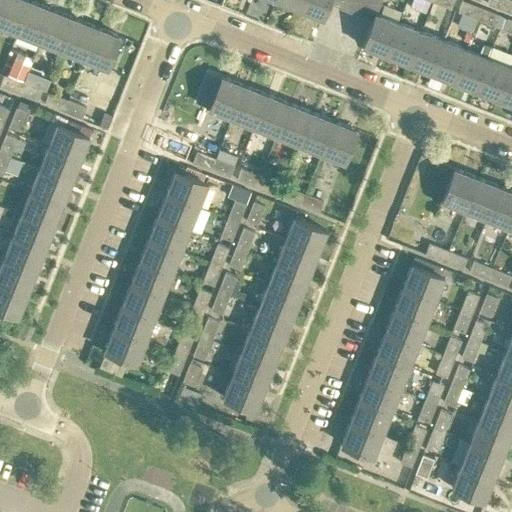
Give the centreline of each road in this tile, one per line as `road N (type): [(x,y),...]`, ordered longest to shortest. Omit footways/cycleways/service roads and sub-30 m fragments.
road 1 (residential): [(179,17),(23,412)]
road 2 (residential): [(417,110),(262,502)]
road 3 (residential): [(179,17),(417,110)]
